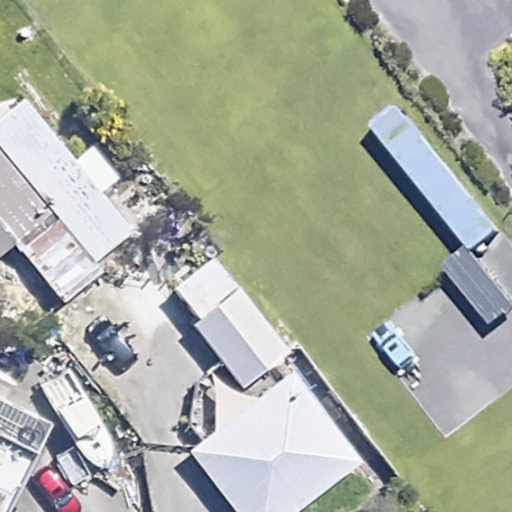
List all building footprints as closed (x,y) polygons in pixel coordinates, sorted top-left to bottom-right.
[(69,161),(15,98),(0,110),(0,251),(10,242),(62,303),(137,240),(96,192),(113,178),(87,147),(69,161)] [(499,230),(400,101),(372,122),(472,251),(499,230)] [(284,353),(210,257),(166,291),(240,387),(284,353)] [(294,511),(356,463),(287,375),(187,454),(232,511),(294,511)] [(16,386),(0,378),(0,511),(6,511),(47,427),(6,407),(16,386)]
